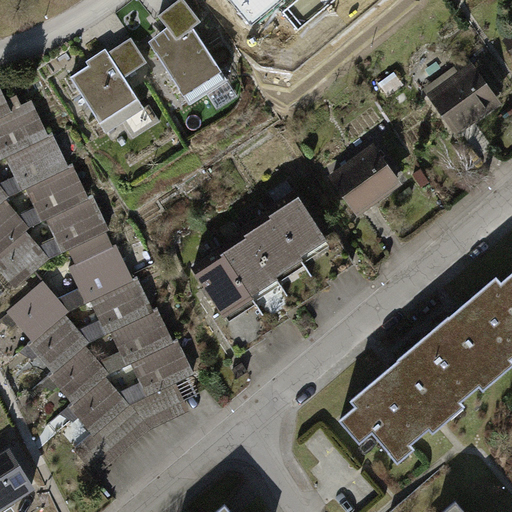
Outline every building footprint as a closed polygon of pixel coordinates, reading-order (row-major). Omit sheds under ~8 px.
[(146,29),(125,43),(157,94),(193,71),(168,31),(181,23),(167,0),(164,0),(138,16),(146,29)] [(201,0),(213,16),(234,0),(201,0)] [(112,41),(53,79),(75,126),(118,99),(105,79),(127,65),(112,41)] [(462,61),(416,91),(444,133),(490,103),(462,61)] [(5,82),(0,84),(0,281),(89,231),(5,82)] [(366,147),(319,178),(345,217),(391,185),(366,147)] [(306,239),(275,200),(248,222),(281,257),(306,239)] [(225,239),(258,274),(281,257),(248,222),(225,239)] [(202,256),(232,300),(262,279),(258,274),(225,239),(202,256)] [(102,249),(0,308),(0,317),(85,468),(196,405),(102,249)] [(202,256),(173,276),(204,320),(232,300),(202,256)] [(483,285),(477,277),(333,399),(337,408),(321,421),(340,444),(354,433),(376,460),(511,348),(511,312),(506,305),(511,298),(511,286),(499,271),(483,285)] [(13,444),(0,452),(0,510),(40,484),(13,444)] [(455,511),(447,511),(436,497),(417,511),(459,511),(457,510),(455,511)] [(237,511),(226,499),(209,511),(237,511)]
